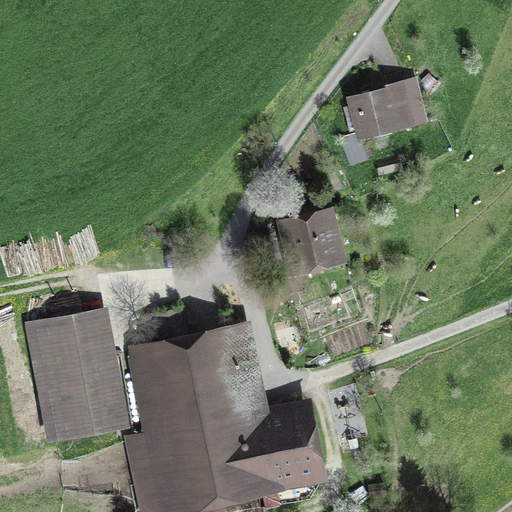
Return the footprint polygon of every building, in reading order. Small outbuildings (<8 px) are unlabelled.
[(343,106),(349,131),(359,129),(360,132),(411,120),(402,81),(387,85),(388,91),(352,100),(353,104),(343,106)] [(346,149),(362,146),(357,132),(341,136),(346,149)] [(285,213),(298,265),(336,256),(324,203),(285,213)] [(187,343),(180,309),(144,316),(151,350),(187,343)] [(94,313),(35,325),(56,433),(115,422),(94,313)] [(146,351),(178,501),(275,480),(275,476),(317,467),(305,412),(263,421),(244,330),(187,343),(151,350),(146,351)]
